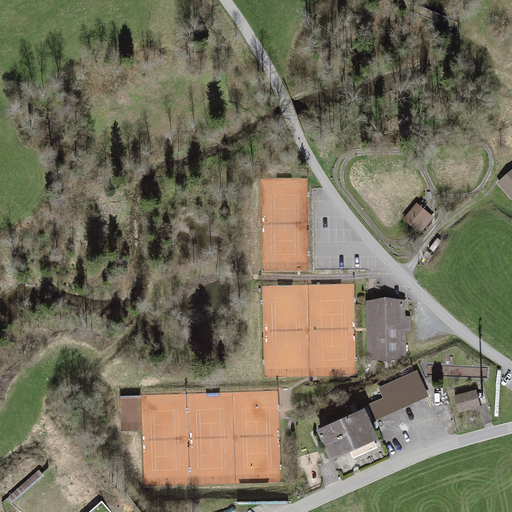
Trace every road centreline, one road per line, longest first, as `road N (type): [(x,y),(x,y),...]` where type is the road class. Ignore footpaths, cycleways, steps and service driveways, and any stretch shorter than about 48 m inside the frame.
road 1 (unclassified): [(511,367),(454,324),(352,219),(299,140),(275,79),(225,0)]
road 2 (unclassified): [(291,511),(461,441),(511,429)]
